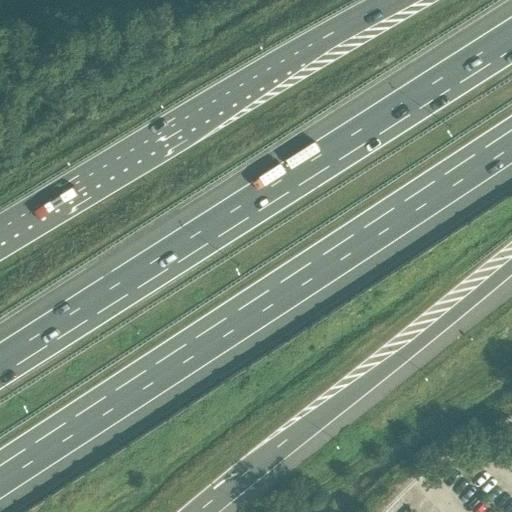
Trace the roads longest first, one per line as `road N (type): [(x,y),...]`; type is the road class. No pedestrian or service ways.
road 1 (motorway): [(0,473),(511,138)]
road 2 (motorway): [(511,51),(0,370)]
road 3 (motorway): [(398,0),(0,244)]
road 4 (motorway): [(199,511),(511,264)]
